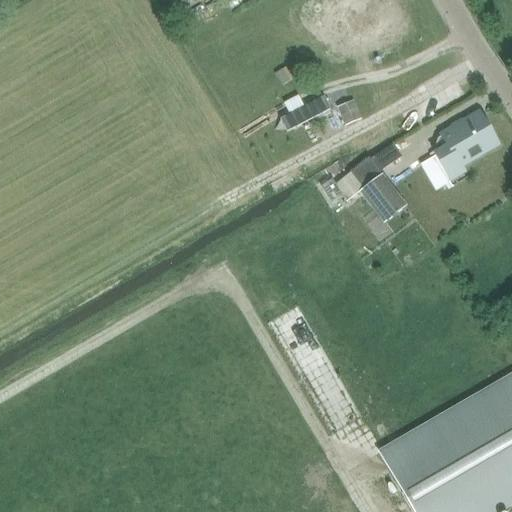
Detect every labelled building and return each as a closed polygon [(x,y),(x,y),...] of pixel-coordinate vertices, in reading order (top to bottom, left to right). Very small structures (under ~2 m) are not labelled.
[(320,0),(303,9),(313,28),(317,36),(332,28),(347,56),(362,49),(363,51),(405,28),(390,0),(320,0)] [(313,28),(303,9),(302,7),(294,11),(248,37),(259,58),(306,33),(306,32),(313,28)] [(289,115),(280,120),(287,132),(330,110),(323,97),(304,107),(289,115)] [(355,101),(336,108),(345,127),(363,120),(355,101)] [(479,112),(438,137),(433,152),(449,180),(463,172),(461,166),(499,144),(479,112)] [(397,179),(414,170),(401,145),(384,154),(397,179)] [(369,159),(350,173),(362,190),(359,192),(384,224),(406,207),(382,175),(381,175),(369,159)] [(350,173),(335,185),(342,197),(346,202),(359,192),(362,190),(350,173)] [(311,337),(288,343),(291,354),(314,348),(311,337)] [(511,373),(377,452),(412,511),(501,511),(511,506),(511,373)]
